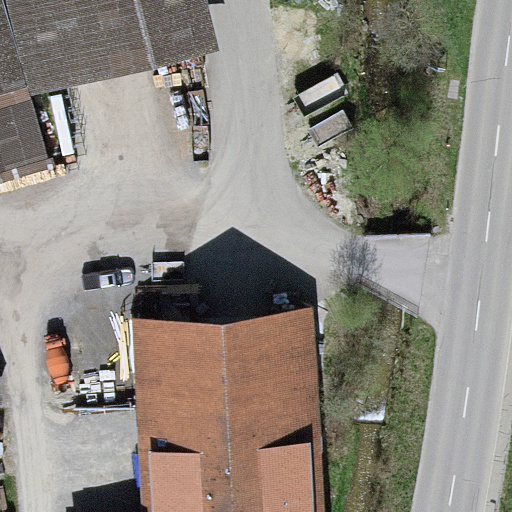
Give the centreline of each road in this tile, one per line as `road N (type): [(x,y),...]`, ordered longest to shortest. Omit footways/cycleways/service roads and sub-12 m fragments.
road 1 (residential): [(481,289),(218,218),(0,248)]
road 2 (secondary): [(511,12),(481,289)]
road 3 (residential): [(0,288),(34,511)]
road 4 (secondary): [(481,289),(448,511)]
